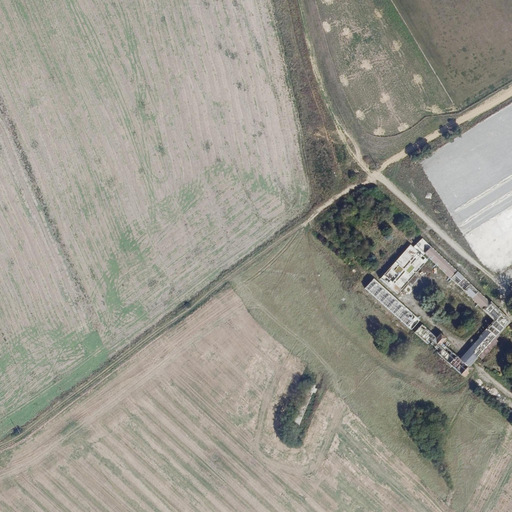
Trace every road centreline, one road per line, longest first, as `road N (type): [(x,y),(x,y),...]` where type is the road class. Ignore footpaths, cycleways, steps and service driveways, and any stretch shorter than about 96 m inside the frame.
road 1 (track): [(0,446),(403,151),(511,86)]
road 2 (track): [(299,0),(324,93),(371,179),(511,316)]
